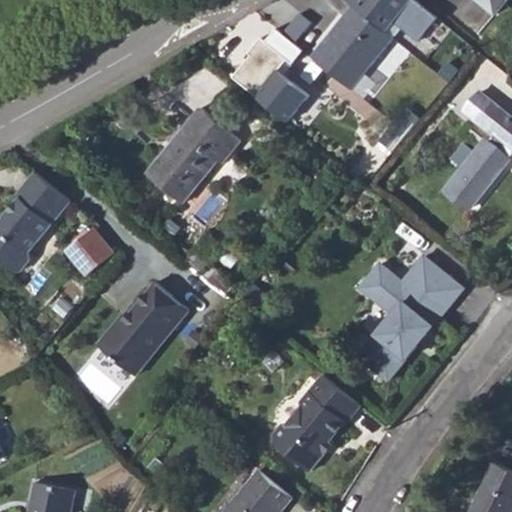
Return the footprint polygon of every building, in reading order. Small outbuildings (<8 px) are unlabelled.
[(345,0),(353,6),(385,32),(395,20),(421,41),(441,17),(419,0),(345,0)] [(480,0),(496,13),(506,0),(480,0)] [(313,57),(351,87),(392,37),(385,32),(353,6),(313,57)] [(265,39),(235,80),(293,123),(313,96),(283,72),(292,62),(265,39)] [(463,166),(444,190),(453,197),(456,195),(472,208),(511,158),(509,156),(511,152),(511,120),(504,114),(507,110),(480,90),(463,110),(494,135),(489,141),(486,138),(475,151),(463,166)] [(159,156),(147,171),(184,201),(218,159),(223,162),(240,140),(200,106),(180,131),(185,135),(164,160),(159,156)] [(159,156),(164,160),(185,135),(180,131),(159,156)] [(463,166),(475,151),(465,142),(452,158),(463,166)] [(73,199),(38,170),(19,193),(22,196),(6,216),(0,223),(0,257),(15,270),(23,269),(32,258),(31,250),(73,199)] [(96,227),(72,244),(90,270),(115,253),(96,227)] [(72,244),(67,248),(86,273),(90,270),(72,244)] [(186,259),(208,277),(216,267),(195,250),(186,259)] [(468,286),(428,252),(406,279),(382,259),(360,285),(393,313),(359,354),(389,380),(468,286)] [(208,277),(228,293),(235,284),(216,267),(208,277)] [(191,309),(157,280),(126,317),(122,313),(98,342),(124,363),(136,349),(147,359),(191,309)] [(242,298),(253,307),(265,291),(255,282),(242,298)] [(136,349),(124,363),(135,374),(147,359),(136,349)] [(326,373),(304,401),(304,408),(294,420),(284,421),(278,430),(279,437),(317,467),(331,450),(326,446),(347,420),(351,423),(365,406),(326,373)] [(471,511),(511,511),(511,468),(495,461),(471,511)] [(224,511),(278,511),(292,495),(260,468),(224,511)] [(70,511),(75,490),(36,482),(30,511),(70,511)]
